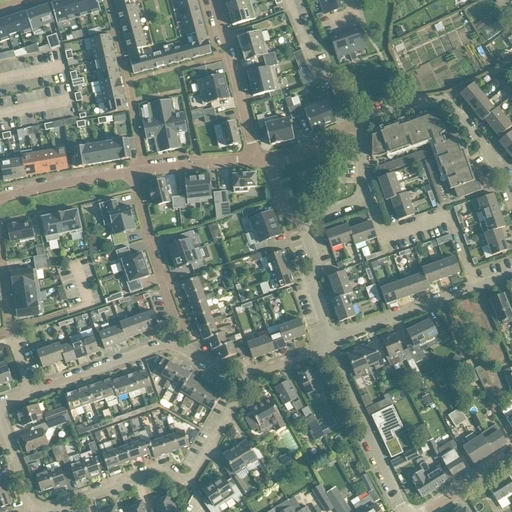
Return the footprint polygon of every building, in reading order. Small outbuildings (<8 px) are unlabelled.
[(73,0),(64,0),(62,1),(68,21),(78,17),(73,0)] [(85,0),(73,0),(78,17),(89,14),(85,0)] [(97,0),(85,0),(89,14),(100,11),(97,0)] [(113,0),(116,9),(130,5),(129,0),(113,0)] [(226,4),(229,15),(252,8),(249,0),(239,0),(228,3),(226,4)] [(340,0),(320,0),(325,14),(342,8),(343,9),(340,0)] [(460,0),(454,0),(458,8),(463,6),(460,0)] [(68,21),(62,1),(51,4),(57,24),(68,21)] [(179,7),(182,21),(201,16),(197,2),(179,7)] [(131,5),(130,5),(116,9),(120,23),(139,18),(135,4),(131,5)] [(37,9),(43,25),(53,22),(48,6),(37,9)] [(255,19),(252,8),(229,15),(232,26),(255,19)] [(43,25),(37,9),(26,13),(26,12),(25,12),(32,32),(32,33),(44,29),(43,25)] [(21,35),(32,32),(25,12),(14,16),(19,32),(21,35)] [(3,19),(9,35),(19,32),(14,16),(3,19)] [(191,34),(205,31),(201,16),(182,21),(186,36),(191,35),(191,34)] [(142,32),(139,18),(120,23),(124,37),(142,32)] [(3,19),(0,20),(0,42),(10,39),(9,35),(3,19)] [(237,38),(241,50),(264,43),(261,31),(269,28),(267,21),(258,24),(252,26),(253,33),(237,38)] [(351,52),(354,51),(366,47),(360,30),(360,29),(345,34),(351,52)] [(193,44),(183,47),(187,60),(211,53),(205,31),(191,34),(191,35),(193,44)] [(124,37),(127,51),(142,47),(142,48),(146,47),(142,32),(124,37)] [(92,50),(112,45),(110,34),(90,39),(90,41),(92,50)] [(349,53),(351,52),(345,34),(330,39),(330,40),(331,39),(337,57),(349,53)] [(47,38),(50,50),(60,47),(59,43),(57,35),(47,38)] [(264,62),(276,59),(274,53),(268,54),(264,43),(241,50),(244,61),(263,56),(264,62)] [(94,60),(115,56),(112,45),(92,50),(94,60)] [(26,48),(28,55),(34,53),(32,46),(26,48)] [(144,57),(142,48),(142,47),(127,51),(134,74),(157,68),(158,68),(154,54),(153,54),(153,55),(144,57)] [(154,54),(158,68),(160,67),(162,66),(164,66),(187,60),(183,47),(160,53),(160,52),(159,53),(157,53),(154,54)] [(20,50),(22,56),(28,55),(26,48),(20,50)] [(301,50),(293,54),(295,59),(303,56),(301,50)] [(97,71),(117,67),(115,56),(94,60),(97,71)] [(276,59),(264,62),(266,68),(247,72),(250,84),(276,78),(273,66),(278,65),(276,59)] [(205,66),(194,69),(196,78),(207,75),(205,66)] [(99,82),(119,77),(117,67),(97,71),(99,82)] [(196,81),(199,93),(225,87),(222,74),(196,81)] [(311,75),(300,79),(303,85),(304,88),(314,84),(311,75)] [(119,77),(99,82),(101,92),(122,88),(119,77)] [(276,78),(250,84),(253,96),(269,93),(270,99),(282,96),(280,90),(279,90),(276,78)] [(499,84),(503,89),(507,86),(503,81),(499,84)] [(467,103),(480,93),(473,84),(460,94),(467,103)] [(511,91),(507,86),(503,89),(508,94),(511,91)] [(228,99),(225,87),(199,93),(202,105),(228,99)] [(122,88),(101,92),(104,103),(124,99),(122,88)] [(337,102),(332,91),(326,94),(331,105),(337,102)] [(467,103),(474,112),(487,102),(480,93),(467,103)] [(124,99),(104,103),(106,114),(127,109),(126,109),(124,99)] [(172,99),(160,102),(165,126),(185,122),(183,112),(175,114),(172,99)] [(327,100),(315,104),(324,127),(336,122),(327,100)] [(142,120),(144,130),(165,126),(160,102),(148,104),(147,104),(150,119),(142,120)] [(494,110),(487,102),(474,112),(481,121),(494,110)] [(300,104),(294,106),(298,118),(304,116),(300,104)] [(324,127),(315,104),(303,109),(312,131),(324,127)] [(298,118),(294,106),(288,108),(292,120),(298,118)] [(202,111),(204,117),(215,114),(214,108),(202,111)] [(484,119),(491,128),(504,118),(497,108),(494,110),(481,121),(482,121),(484,119)] [(453,188),(457,197),(465,194),(466,196),(481,190),(479,182),(476,183),(464,151),(462,152),(457,138),(445,142),(444,137),(441,138),(440,135),(446,130),(432,113),(413,120),(412,117),(383,128),(384,130),(372,135),(372,157),(380,157),(420,142),(421,144),(433,139),(435,145),(433,146),(436,156),(438,156),(450,190),(453,188)] [(217,120),(215,114),(204,117),(205,123),(217,120)] [(270,146),(282,143),(277,121),(276,116),(264,119),(263,115),(256,116),(259,128),(265,126),(270,146)] [(277,121),(282,143),(294,140),(289,118),(277,121)] [(511,126),(504,118),(491,128),(499,137),(511,126)] [(220,125),(223,138),(225,138),(227,147),(240,144),(234,121),(220,125)] [(185,122),(165,126),(169,151),(182,148),(179,133),(187,132),(185,122)] [(157,153),(169,151),(165,126),(144,130),(146,140),(154,138),(157,153)] [(511,145),(511,131),(499,142),(506,151),(511,145)] [(117,141),(120,160),(131,158),(130,151),(136,150),(134,138),(117,141)] [(106,142),(109,162),(120,160),(117,141),(106,142)] [(98,164),(109,162),(106,142),(95,144),(98,164)] [(98,164),(95,144),(84,146),(88,166),(98,164)] [(84,146),(74,148),(77,167),(88,166),(84,146)] [(25,176),(36,174),(32,153),(32,150),(20,152),(21,159),(22,159),(25,176)] [(64,150),(54,151),(57,170),(68,168),(64,150)] [(376,168),(378,175),(428,157),(426,150),(376,168)] [(43,151),(32,153),(36,174),(46,172),(43,153),(43,151)] [(57,170),(54,151),(43,153),(46,172),(57,170)] [(0,163),(3,181),(15,179),(11,161),(11,158),(0,160),(0,163)] [(25,178),(25,176),(22,159),(21,159),(11,161),(15,179),(25,178)] [(444,203),(429,159),(424,161),(440,204),(444,203)] [(240,174),(232,175),(234,193),(248,192),(248,188),(256,187),(255,173),(247,174),(247,173),(240,174)] [(394,173),(378,178),(382,190),(398,184),(394,173)] [(199,201),(200,201),(212,199),(209,175),(197,176),(199,201)] [(199,201),(197,176),(184,177),(187,204),(200,203),(200,201),(199,201)] [(150,183),(151,190),(150,190),(152,200),(154,200),(156,206),(169,202),(163,180),(150,183)] [(386,201),(391,199),(406,193),(401,194),(398,184),(382,190),(386,201)] [(227,191),(220,192),(221,204),(228,203),(227,191)] [(215,205),(221,204),(220,192),(213,193),(215,205)] [(406,193),(391,199),(394,210),(410,204),(406,193)] [(497,205),(493,194),(477,200),(481,211),(497,205)] [(109,225),(133,219),(129,206),(119,209),(116,200),(99,204),(104,226),(109,225)] [(410,204),(394,210),(398,221),(414,215),(410,204)] [(485,222),(501,216),(497,205),(481,211),(485,222)] [(241,212),(244,218),(255,214),(253,208),(241,212)] [(77,210),(65,212),(70,233),(69,233),(69,235),(82,232),(77,210)] [(70,233),(65,212),(54,215),(53,215),(58,235),(69,233),(70,233)] [(253,232),(276,224),(272,212),(249,220),(253,232)] [(59,240),(58,235),(53,215),(44,217),(41,218),(46,243),(59,240)] [(505,227),(501,216),(485,222),(489,232),(484,234),(500,229),(505,227)] [(114,246),(127,243),(125,233),(136,231),(133,219),(109,225),(114,246)] [(371,222),(360,225),(366,241),(377,238),(371,222)] [(11,242),(19,240),(20,242),(34,239),(30,223),(17,226),(17,224),(8,226),(11,242)] [(217,223),(208,226),(212,238),(220,235),(217,223)] [(276,224),(253,232),(257,243),(254,245),(256,251),(267,247),(265,241),(280,235),(276,224)] [(347,225),(337,228),(342,244),(352,241),(347,225)] [(354,246),(366,241),(360,225),(349,229),(348,225),(347,225),(352,241),(354,246)] [(337,228),(325,233),(331,248),(342,244),(337,228)] [(488,245),(504,239),(500,229),(484,234),(488,245)] [(181,235),(183,241),(169,246),(173,257),(194,250),(190,239),(194,237),(192,231),(181,235)] [(508,250),(504,239),(488,245),(492,256),(508,250)] [(118,258),(123,272),(146,265),(142,253),(131,256),(130,254),(128,247),(115,251),(118,258)] [(198,248),(194,250),(173,257),(177,269),(191,264),(193,270),(204,266),(198,248)] [(265,257),(270,269),(286,263),(288,262),(284,250),(265,257)] [(259,253),(250,256),(252,262),(264,258),(262,252),(259,253)] [(460,273),(455,257),(444,261),(449,277),(460,273)] [(439,280),(449,277),(444,261),(433,265),(439,280)] [(270,269),(273,279),(290,273),(286,263),(270,269)] [(150,276),(146,265),(123,272),(128,287),(130,294),(142,289),(140,283),(139,280),(150,276)] [(428,284),(439,280),(433,265),(422,269),(423,273),(428,284)] [(36,269),(35,269),(11,273),(13,284),(38,280),(36,269)] [(328,277),(332,287),(348,282),(344,271),(328,277)] [(277,290),(290,285),(294,284),(290,273),(273,279),(277,290)] [(423,273),(413,277),(419,293),(429,289),(428,284),(423,273)] [(209,282),(205,283),(202,276),(182,283),(186,295),(202,289),(202,290),(211,286),(209,282)] [(408,297),(419,293),(413,277),(402,281),(408,297)] [(40,292),(38,280),(13,284),(13,285),(14,285),(15,295),(40,292)] [(229,281),(222,284),(225,290),(232,288),(229,281)] [(397,301),(408,297),(402,281),(391,285),(397,301)] [(352,293),(348,282),(332,287),(336,298),(352,293)] [(386,305),(397,301),(391,285),(380,289),(386,305)] [(186,295),(191,306),(206,301),(215,298),(213,293),(204,296),(202,290),(202,289),(186,295)] [(40,292),(15,295),(17,305),(16,305),(16,306),(36,303),(41,303),(40,292)] [(107,302),(124,297),(122,292),(106,298),(107,302)] [(331,300),(335,311),(351,305),(348,295),(352,294),(352,293),(336,298),(331,300)] [(511,314),(503,294),(503,295),(502,293),(496,296),(497,297),(490,300),(495,312),(493,313),(496,321),(498,320),(499,322),(502,321),(503,325),(511,322),(510,318),(511,316),(511,314)] [(208,307),(206,301),(191,306),(195,318),(210,312),(219,309),(217,304),(208,307)] [(38,315),(36,303),(16,306),(18,318),(38,315)] [(355,316),(351,305),(335,311),(339,322),(355,316)] [(158,327),(153,311),(142,315),(148,331),(158,327)] [(195,318),(199,329),(223,320),(221,316),(212,319),(210,312),(195,318)] [(137,335),(148,331),(142,315),(131,319),(137,335)] [(120,323),(121,326),(126,339),(137,335),(131,319),(120,323)] [(306,335),(300,319),(289,323),(295,339),(306,335)] [(223,320),(199,329),(197,329),(199,336),(201,335),(203,340),(223,333),(227,331),(225,327),(216,330),(214,324),(223,320)] [(430,320),(418,325),(426,341),(433,338),(436,344),(447,339),(442,329),(436,332),(430,320)] [(284,343),(295,339),(289,323),(278,327),(284,343)] [(406,346),(413,359),(415,364),(426,358),(419,344),(426,341),(418,325),(407,331),(413,343),(406,346)] [(127,342),(126,339),(121,326),(110,330),(116,346),(127,342)] [(286,347),(284,343),(278,327),(280,332),(269,336),(275,351),(286,347)] [(99,334),(105,350),(116,346),(110,330),(99,334)] [(209,343),(212,350),(232,342),(236,341),(234,336),(225,339),(223,333),(203,340),(204,345),(209,343)] [(406,360),(395,335),(382,340),(390,357),(396,354),(400,363),(406,360)] [(82,340),(88,356),(99,352),(93,336),(82,340)] [(264,355),(275,351),(269,336),(258,339),(264,355)] [(258,339),(247,343),(253,359),(264,355),(258,339)] [(77,360),(88,356),(82,340),(71,344),(77,360)] [(239,353),(245,351),(243,346),(234,350),(232,342),(212,350),(213,354),(218,352),(221,360),(239,353)] [(66,363),(61,347),(59,344),(48,348),(53,364),(64,360),(66,364),(66,363)] [(71,344),(61,347),(66,363),(77,360),(71,344)] [(373,344),(360,350),(368,368),(374,365),(376,369),(383,367),(373,344)] [(43,368),(53,364),(48,348),(37,352),(43,368)] [(360,350),(347,355),(357,377),(363,375),(364,377),(371,375),(368,368),(360,350)] [(455,355),(452,362),(459,365),(462,358),(455,355)] [(167,390),(172,382),(180,367),(169,361),(169,362),(163,358),(155,371),(162,375),(168,379),(163,388),(167,390)] [(413,359),(407,362),(414,375),(419,372),(415,364),(413,359)] [(7,366),(5,362),(0,363),(0,365),(1,368),(0,368),(0,384),(12,380),(7,366)] [(389,382),(396,378),(390,365),(382,369),(389,382)] [(482,365),(474,368),(482,386),(489,382),(482,365)] [(511,365),(502,370),(505,377),(511,373),(511,365)] [(178,385),(173,393),(170,398),(174,400),(180,392),(190,373),(180,367),(172,382),(178,385)] [(304,371),(298,373),(307,395),(324,388),(321,380),(317,372),(316,372),(313,373),(312,369),(307,367),(303,369),(304,371)] [(142,389),(144,397),(154,393),(146,370),(134,374),(140,390),(142,389)] [(181,404),(185,406),(198,384),(192,380),(195,376),(190,373),(180,392),(186,395),(181,404)] [(510,403),(500,409),(511,427),(511,373),(505,377),(511,393),(511,396),(508,400),(510,403)] [(123,378),(128,394),(130,398),(141,394),(140,390),(134,374),(123,378)] [(112,382),(116,395),(117,398),(128,394),(123,378),(112,382)] [(111,379),(99,383),(105,399),(116,395),(112,382),(111,379)] [(278,386),(275,388),(288,412),(294,409),(296,411),(303,407),(288,381),(283,383),(282,380),(277,383),(278,386)] [(99,383),(88,387),(93,403),(105,399),(99,383)] [(209,390),(198,384),(185,406),(189,408),(194,400),(200,404),(209,390)] [(88,387),(76,392),(82,407),(93,403),(88,387)] [(205,406),(212,410),(220,396),(209,390),(200,404),(196,412),(200,415),(205,406)] [(76,409),(82,407),(76,392),(65,396),(73,417),(78,416),(76,409)] [(390,397),(385,400),(376,404),(380,411),(394,405),(390,397)] [(280,416),(270,399),(250,410),(260,427),(270,421),(276,432),(285,427),(279,416),(280,416)] [(18,412),(23,426),(43,419),(38,405),(18,412)] [(403,428),(392,405),(380,411),(371,416),(372,416),(372,415),(380,412),(385,422),(380,425),(381,428),(378,429),(379,432),(391,458),(403,453),(393,432),(403,428)] [(64,416),(68,415),(65,407),(55,411),(55,413),(44,417),(47,423),(50,422),(64,417),(64,416)] [(448,416),(456,428),(467,421),(459,409),(448,416)] [(479,413),(472,416),(477,427),(484,424),(479,413)] [(171,415),(165,417),(169,426),(173,424),(174,424),(171,415)] [(324,436),(322,432),(319,426),(313,416),(306,419),(312,430),(309,432),(315,442),(324,436)] [(67,424),(64,417),(50,422),(53,428),(67,424)] [(333,418),(319,426),(322,432),(336,424),(333,418)] [(41,431),(22,437),(27,452),(48,444),(45,436),(48,430),(53,428),(50,422),(47,423),(46,423),(45,423),(39,425),(41,431)] [(341,422),(336,424),(322,432),(324,436),(343,426),(341,422)] [(84,424),(76,427),(79,435),(91,431),(89,427),(85,428),(84,424)] [(177,450),(189,446),(184,431),(177,433),(173,424),(169,426),(172,435),(177,450)] [(495,425),(482,434),(486,439),(493,452),(507,444),(495,425)] [(157,430),(161,439),(166,454),(177,450),(172,435),(165,437),(162,428),(157,430)] [(130,445),(126,436),(125,431),(120,432),(125,446),(130,462),(141,457),(136,442),(130,445)] [(155,458),(148,438),(141,441),(138,432),(133,433),(136,442),(141,457),(149,455),(150,460),(155,458)] [(146,434),(148,438),(155,458),(166,454),(161,439),(154,441),(151,432),(146,434)] [(474,465),(493,452),(486,439),(482,434),(481,434),(482,435),(476,439),(472,434),(465,438),(469,444),(463,447),(474,465)] [(434,459),(440,456),(441,456),(438,449),(433,439),(426,442),(434,459)] [(110,441),(113,450),(114,450),(119,465),(130,462),(125,446),(118,449),(115,440),(110,441)] [(453,440),(438,449),(441,456),(440,456),(446,466),(452,476),(465,468),(454,451),(458,448),(453,440)] [(257,460),(246,441),(235,448),(246,467),(257,460)] [(94,442),(88,444),(93,459),(83,462),(88,478),(88,480),(101,475),(97,465),(102,464),(94,442)] [(63,444),(58,446),(60,452),(66,450),(63,444)] [(121,470),(119,465),(114,450),(113,450),(107,453),(103,444),(99,446),(108,472),(113,471),(114,473),(121,470)] [(63,461),(60,452),(58,446),(51,449),(56,463),(63,461)] [(235,474),(246,467),(235,448),(223,455),(235,474)] [(416,449),(403,455),(407,462),(419,456),(416,449)] [(66,450),(60,452),(63,461),(64,464),(70,462),(66,450)] [(41,452),(29,456),(31,462),(43,458),(41,452)] [(288,454),(279,459),(283,466),(292,461),(288,454)] [(322,454),(315,458),(317,462),(324,458),(322,454)] [(264,459),(258,462),(266,475),(271,472),(264,459)] [(70,465),(76,482),(88,478),(83,462),(82,461),(70,465)] [(419,464),(422,470),(428,483),(431,482),(435,489),(448,481),(438,466),(432,470),(426,461),(419,464)] [(48,472),(53,488),(54,490),(66,485),(60,468),(48,472)] [(41,492),(53,488),(48,472),(47,470),(35,475),(41,492)] [(428,483),(422,470),(410,477),(414,484),(413,485),(415,488),(414,489),(413,490),(416,495),(418,496),(420,495),(422,498),(435,489),(431,482),(428,483)] [(369,495),(360,501),(366,511),(380,511),(374,503),(380,499),(374,489),(366,474),(360,477),(368,493),(369,495)] [(246,489),(238,476),(232,479),(240,493),(246,489)] [(511,482),(508,476),(489,488),(497,502),(511,493),(511,494),(511,482)] [(216,478),(211,481),(225,502),(231,498),(237,503),(244,498),(235,486),(231,489),(223,477),(220,479),(219,478),(216,478)] [(225,502),(211,481),(206,485),(205,487),(205,489),(203,491),(211,502),(206,506),(210,511),(220,511),(219,507),(225,502)] [(320,485),(312,490),(325,511),(328,511),(334,508),(320,485)] [(351,511),(336,487),(326,493),(337,511),(351,511)] [(8,492),(0,494),(0,507),(12,503),(8,492)] [(151,510),(151,511),(176,511),(174,505),(172,505),(169,497),(160,500),(159,497),(154,499),(157,508),(151,510)] [(128,511),(145,511),(141,501),(136,503),(137,506),(128,509),(128,511)] [(280,505),(272,510),(272,511),(293,511),(287,501),(280,505)] [(366,511),(360,501),(353,505),(357,511),(355,511),(366,511)]
